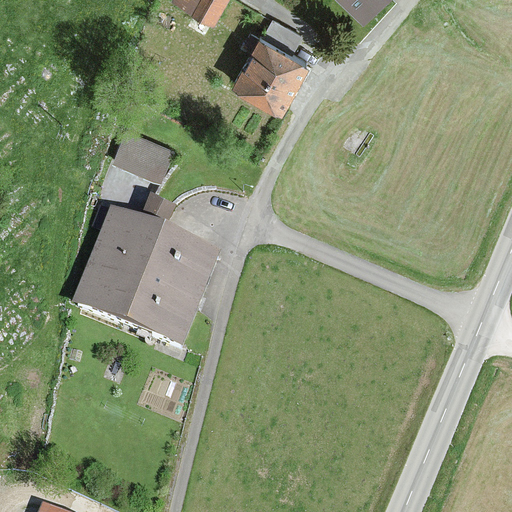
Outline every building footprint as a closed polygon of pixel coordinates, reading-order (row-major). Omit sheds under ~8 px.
[(192,17),(201,0),(172,0),(170,4),(192,17)] [(201,0),(192,17),(214,29),(229,0),(201,0)] [(337,0),(366,27),(391,0),(337,0)] [(272,21),(260,41),(291,59),(302,38),(272,21)] [(260,41),(231,92),(281,121),(311,70),(291,59),(260,41)] [(114,216),(74,311),(185,357),(225,263),(114,216)]
